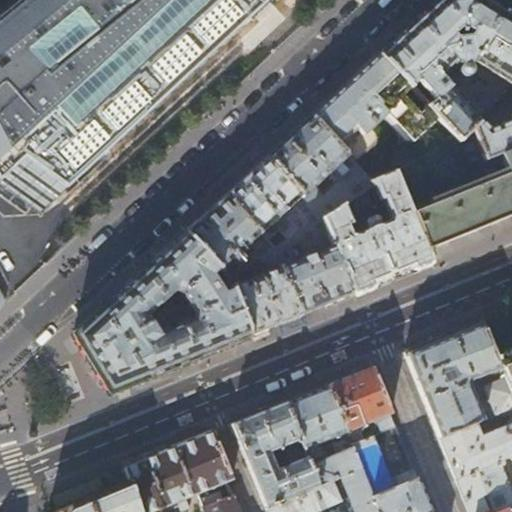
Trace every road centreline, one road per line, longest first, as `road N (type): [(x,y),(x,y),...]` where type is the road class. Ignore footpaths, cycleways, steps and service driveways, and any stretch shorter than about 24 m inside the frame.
road 1 (tertiary): [(0,358),(384,0)]
road 2 (secondary): [(0,478),(209,395)]
road 3 (residential): [(373,328),(449,511)]
road 4 (secondary): [(209,395),(373,328)]
road 5 (secondary): [(373,328),(511,271)]
road 6 (residential): [(256,511),(209,395)]
